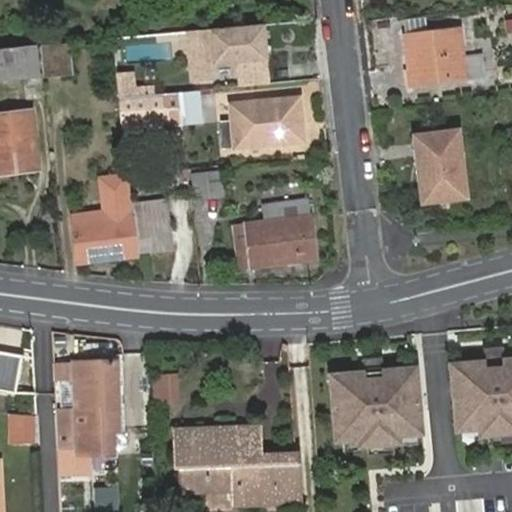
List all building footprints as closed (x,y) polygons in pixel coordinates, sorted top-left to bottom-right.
[(503,37),(511,36),(511,17),(502,18),(503,37)] [(268,45),(266,26),(240,28),(195,32),(198,55),(190,59),(192,85),(211,83),(210,68),(239,65),(241,88),(271,85),(270,61),(262,62),(261,46),(268,45)] [(413,39),(419,87),(487,78),(485,54),(470,56),(466,31),(413,39)] [(198,55),(195,32),(187,32),(190,59),(198,55)] [(0,78),(41,75),(38,45),(0,48),(0,78)] [(270,61),(268,45),(261,46),(262,62),(270,61)] [(40,50),(44,81),(71,77),(68,47),(40,50)] [(136,74),(118,75),(121,100),(133,98),(139,98),(156,96),(155,87),(137,89),(136,74)] [(181,116),(182,125),(214,123),(212,91),(179,94),(181,116)] [(133,98),(121,100),(124,127),(171,123),(170,117),(181,116),(179,94),(156,96),(139,98),(133,98)] [(224,124),(227,150),(301,142),(300,126),(303,126),(301,101),(233,107),(235,123),(224,124)] [(17,162),(38,159),(32,113),(0,116),(0,171),(18,169),(17,162)] [(435,162),(427,163),(431,200),(472,195),(465,129),(433,132),(435,162)] [(38,168),(38,159),(17,162),(18,169),(38,168)] [(222,171),(194,174),(197,203),(226,198),(222,173),(222,171)] [(110,259),(140,256),(136,224),(135,217),(130,174),(101,178),(105,211),(75,214),(79,258),(110,255),(110,259)] [(248,227),(254,266),(272,264),(318,258),(310,198),(264,204),(267,224),(248,227)] [(134,203),(135,217),(136,224),(153,222),(170,220),(167,200),(134,203)] [(170,220),(153,222),(157,252),(173,251),(170,220)] [(242,268),(254,266),(248,227),(235,228),(242,268)] [(504,345),(486,347),(487,361),(455,364),(461,428),(483,426),(484,434),(511,431),(511,359),(505,360),(504,345)] [(0,387),(17,391),(23,354),(0,350),(0,387)] [(383,355),(365,357),(366,371),(334,374),(340,438),(362,436),(363,444),(401,440),(400,434),(423,432),(417,367),(385,370),(383,355)] [(120,360),(79,361),(76,361),(77,383),(102,383),(104,431),(114,430),(122,430),(120,360)] [(55,379),(77,378),(76,361),(53,362),(55,379)] [(151,373),(151,403),(177,403),(178,373),(151,373)] [(104,431),(102,383),(77,383),(78,408),(56,409),(59,454),(79,454),(78,431),(104,431)] [(35,445),(35,414),(5,414),(5,444),(35,445)] [(180,432),(182,467),(189,467),(189,488),(240,485),(241,498),(303,495),(300,454),(267,455),(265,428),(180,432)]
